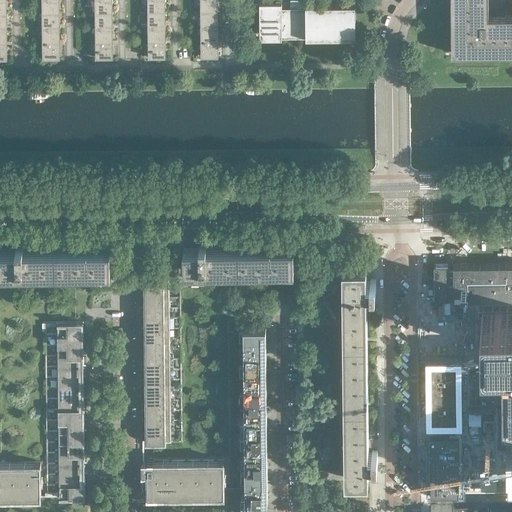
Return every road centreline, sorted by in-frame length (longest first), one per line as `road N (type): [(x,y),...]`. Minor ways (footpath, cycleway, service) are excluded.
road 1 (tertiary): [(0,220),(399,219)]
road 2 (tertiary): [(395,187),(0,198)]
road 3 (unclassified): [(401,244),(388,262),(390,511)]
road 4 (unclassified): [(415,511),(413,261),(401,244)]
road 5 (residential): [(129,511),(129,315)]
road 6 (residential): [(281,511),(279,317)]
road 7 (residential): [(173,62),(232,62),(232,0)]
